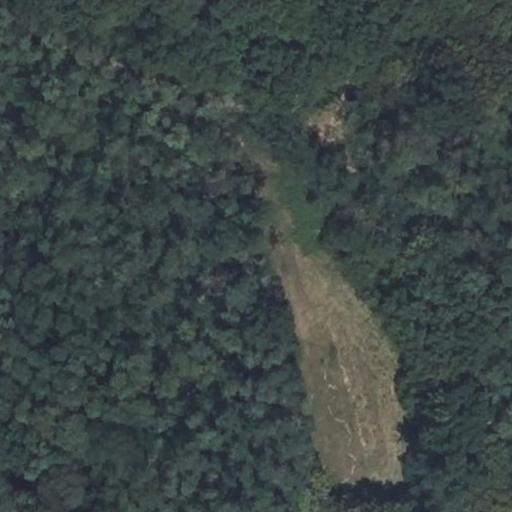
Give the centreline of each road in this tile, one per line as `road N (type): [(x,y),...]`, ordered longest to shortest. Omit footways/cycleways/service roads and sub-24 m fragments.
road 1 (track): [(329,136),(381,197),(472,373),(502,511)]
road 2 (track): [(329,136),(0,3)]
road 3 (track): [(511,103),(329,136)]
road 4 (track): [(329,136),(385,0)]
